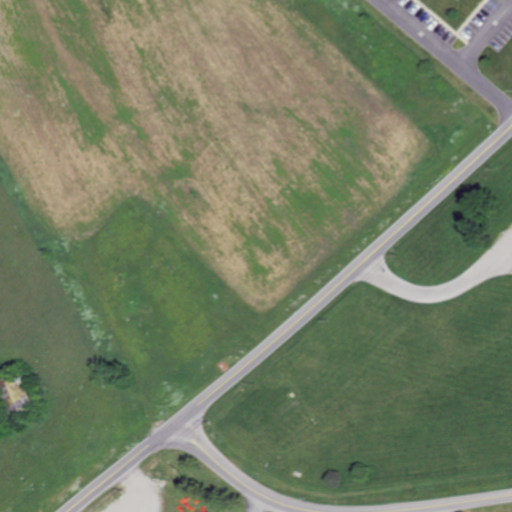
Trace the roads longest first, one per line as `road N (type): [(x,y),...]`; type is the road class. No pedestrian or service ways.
road 1 (primary): [(70,511),(511,127)]
road 2 (secondary): [(174,426),(257,491),(322,511)]
road 3 (secondary): [(371,511),(511,495)]
